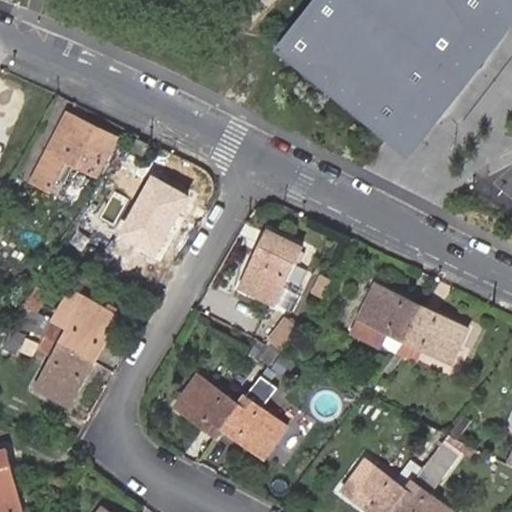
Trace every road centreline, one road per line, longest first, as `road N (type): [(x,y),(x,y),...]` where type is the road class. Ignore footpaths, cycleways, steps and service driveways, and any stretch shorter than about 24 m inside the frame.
road 1 (residential): [(258,153),(115,419),(119,440),(138,460),(244,511)]
road 2 (residential): [(258,153),(0,32)]
road 3 (residential): [(511,278),(258,153)]
